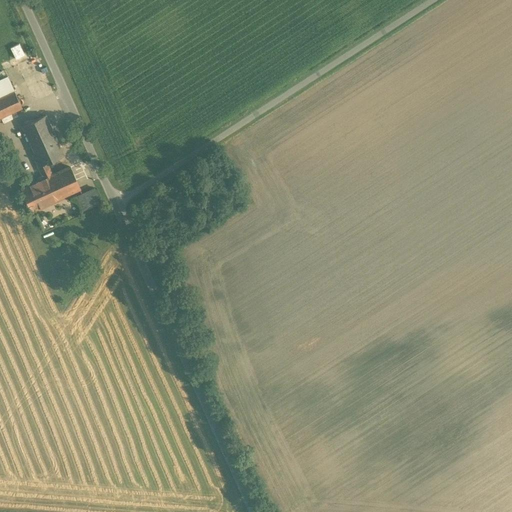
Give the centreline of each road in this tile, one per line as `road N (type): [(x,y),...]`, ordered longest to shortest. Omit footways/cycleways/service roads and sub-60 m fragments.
road 1 (unclassified): [(433,0),(117,201)]
road 2 (unclassified): [(254,511),(117,201)]
road 3 (unclassified): [(117,201),(26,0)]
